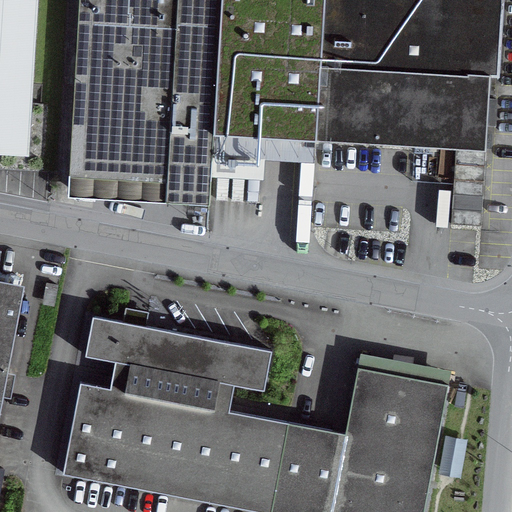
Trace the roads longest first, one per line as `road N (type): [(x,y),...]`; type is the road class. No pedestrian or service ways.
road 1 (residential): [(0,223),(511,319)]
road 2 (residential): [(497,511),(511,350)]
